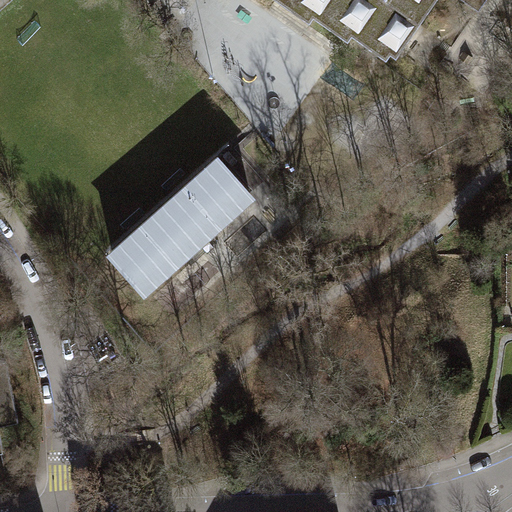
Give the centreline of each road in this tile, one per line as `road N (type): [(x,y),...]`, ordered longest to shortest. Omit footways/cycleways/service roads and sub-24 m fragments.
road 1 (residential): [(467,496),(122,511)]
road 2 (residential): [(0,246),(25,287),(48,356),(61,511)]
